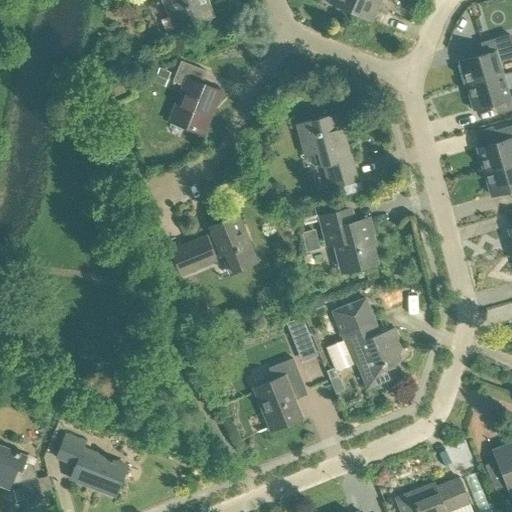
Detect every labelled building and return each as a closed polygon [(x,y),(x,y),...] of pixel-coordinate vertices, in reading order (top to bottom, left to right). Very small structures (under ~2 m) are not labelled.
[(163,0),(176,32),(213,17),(206,0),(163,0)] [(355,0),(330,0),(329,4),(350,13),(355,0)] [(355,0),(350,13),(371,22),(380,0),(355,0)] [(460,63),(467,86),(501,76),(497,63),(511,59),(507,48),(511,47),(511,45),(509,36),(481,44),(484,55),(460,63)] [(207,72),(181,62),(173,82),(184,86),(170,121),(204,134),(220,92),(202,85),(207,72)] [(153,83),(164,87),(170,73),(158,68),(153,83)] [(501,76),(467,86),(474,110),(499,103),(502,114),(511,110),(511,98),(508,100),(501,76)] [(118,109),(128,134),(132,133),(135,131),(126,106),(123,107),(118,109)] [(337,112),(298,122),(306,153),(312,152),(316,166),(324,164),(330,187),(356,180),(350,156),(348,157),(337,112)] [(478,149),(485,173),(511,164),(511,126),(494,132),(497,143),(478,149)] [(511,164),(485,173),(492,197),(511,191),(511,164)] [(271,183),(267,187),(268,193),(273,197),(278,196),(282,191),(281,185),(276,182),(271,183)] [(320,202),(328,200),(325,189),(317,191),(320,202)] [(322,219),(329,247),(337,245),(339,254),(337,258),(339,266),(343,268),(344,272),(375,264),(368,237),(372,236),(368,221),(352,225),(349,212),(322,219)] [(258,262),(238,215),(208,228),(210,233),(171,250),(182,276),(217,262),(215,258),(224,254),(232,272),(258,262)] [(343,339),(349,352),(352,351),(367,388),(389,379),(386,370),(394,366),(401,346),(394,328),(379,334),(366,300),(333,314),(343,339)] [(312,305),(316,313),(326,310),(322,301),(312,305)] [(302,317),(286,324),(291,336),(307,329),(302,317)] [(349,352),(343,339),(324,347),(334,372),(354,364),(349,352)] [(311,341),(296,348),(301,360),(316,354),(311,341)] [(304,388),(293,359),(267,369),(273,384),(254,391),(269,428),(300,416),(291,393),(304,388)] [(55,458),(60,460),(76,466),(71,479),(115,496),(127,466),(83,448),(86,443),(65,434),(55,458)] [(511,443),(510,444),(491,452),(511,501),(511,443)] [(48,477),(36,479),(33,466),(25,463),(27,457),(0,446),(0,487),(9,491),(14,478),(24,476),(25,483),(21,484),(27,509),(42,505),(41,500),(53,497),(48,477)] [(449,511),(469,504),(459,479),(436,488),(434,483),(394,498),(399,511),(449,511)]
